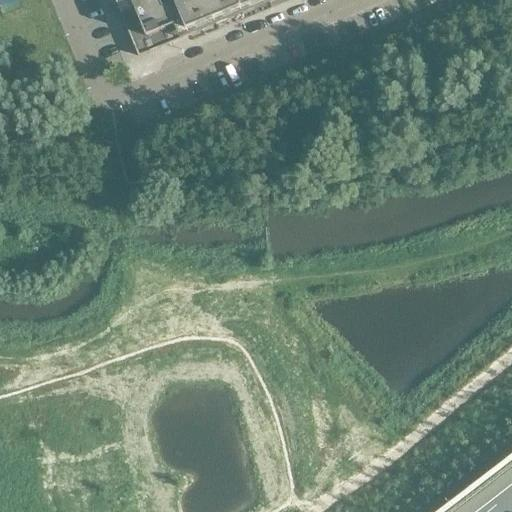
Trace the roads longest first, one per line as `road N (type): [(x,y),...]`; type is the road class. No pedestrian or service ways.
road 1 (track): [(0,358),(55,355),(91,341),(146,298),(178,288),(429,260),(511,233)]
road 2 (residential): [(356,0),(106,103),(62,0)]
road 3 (track): [(311,511),(511,355)]
road 4 (track): [(405,444),(295,312),(279,278)]
